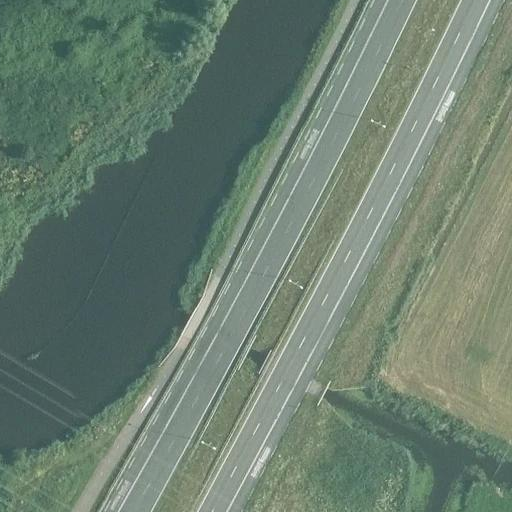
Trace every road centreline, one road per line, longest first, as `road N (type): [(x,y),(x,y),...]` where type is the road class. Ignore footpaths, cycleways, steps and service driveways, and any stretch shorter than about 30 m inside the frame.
road 1 (primary): [(403,0),(134,511)]
road 2 (primary): [(213,511),(476,0)]
